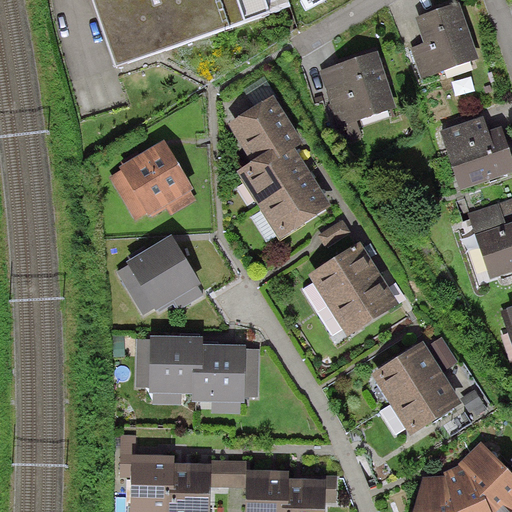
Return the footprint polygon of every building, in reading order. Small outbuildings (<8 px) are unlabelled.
[(269,0),(95,0),(118,65),(273,11),(269,0)] [(458,4),(418,18),(426,43),(412,48),(423,80),(478,61),(458,4)] [(376,59),(325,75),(344,133),(395,116),(376,59)] [(276,104),(238,127),(262,165),(245,176),(281,234),(324,207),(311,186),(298,165),(288,148),(299,141),(288,123),(276,104)] [(445,136),(464,194),(511,178),(511,167),(502,136),(488,141),(483,124),(445,136)] [(165,149),(107,179),(133,228),(190,198),(165,149)] [(511,206),(468,219),(487,284),(511,277),(511,206)] [(171,246),(124,275),(153,321),(200,292),(171,246)] [(358,250),(316,276),(350,331),(392,305),(381,286),(369,267),(358,250)] [(185,342),(139,342),(140,390),(200,389),(200,398),(258,397),(257,353),(211,353),(200,353),(200,342),(185,342)] [(455,404),(449,395),(429,362),(421,349),(379,375),(413,430),(455,404)] [(443,487),(425,485),(417,511),(509,511),(511,509),(511,478),(489,454),(481,459),(469,465),(473,476),(462,477),(450,478),(449,487),(443,487)] [(187,470),(173,470),(173,459),(161,458),(129,458),(129,511),(172,511),(208,511),(209,470),(187,470)] [(242,511),(322,511),(322,485),(301,485),(287,485),(287,473),(276,473),(243,473),(242,511)]
